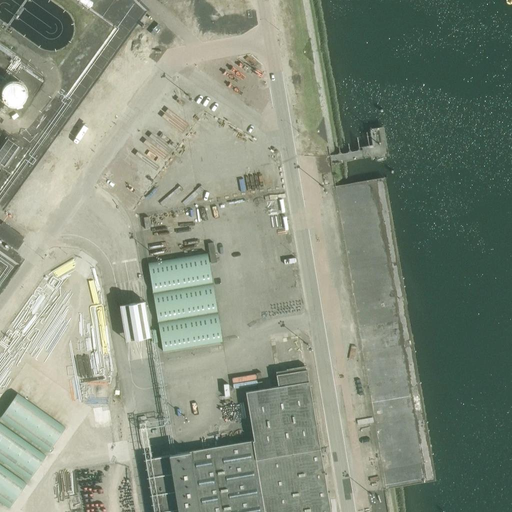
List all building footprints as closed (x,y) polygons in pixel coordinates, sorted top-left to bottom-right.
[(24,97),(25,94),(24,92),(23,89),(22,87),(20,85),(18,84),(16,83),(13,82),(11,83),(8,83),(6,85),(4,86),(2,88),(1,91),(1,93),(1,96),(1,98),(2,100),(4,102),(6,104),(8,105),(11,106),(13,106),(16,106),(18,105),(20,103),(22,101),(23,99),(24,97)] [(13,141),(0,156),(0,161),(9,169),(25,150),(13,141)] [(12,246),(16,249),(23,240),(0,224),(0,246),(8,252),(12,246)] [(207,254),(148,264),(163,353),(222,344),(207,254)] [(146,300),(120,305),(125,341),(151,336),(146,300)] [(145,459),(153,511),(331,511),(320,447),(307,370),(277,375),(278,386),(246,392),(254,440),(145,459)]
